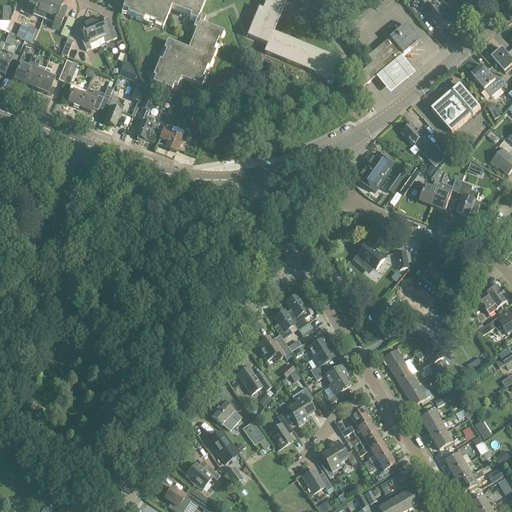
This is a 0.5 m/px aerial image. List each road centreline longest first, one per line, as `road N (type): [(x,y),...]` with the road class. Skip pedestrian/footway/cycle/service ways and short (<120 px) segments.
road 1 (tertiary): [(247,177),(357,134),(511,10)]
road 2 (residential): [(302,269),(249,312),(122,511)]
road 3 (residential): [(0,314),(29,274),(86,145)]
road 4 (tertiary): [(247,177),(175,174),(86,145)]
road 5 (residential): [(479,253),(337,195)]
road 6 (residential): [(449,511),(375,386)]
road 7 (residential): [(375,386),(302,269)]
